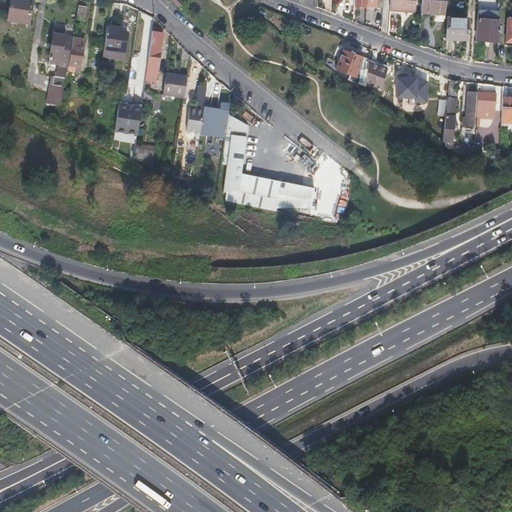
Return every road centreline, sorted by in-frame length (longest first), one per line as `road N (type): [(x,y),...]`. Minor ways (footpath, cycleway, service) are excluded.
road 1 (motorway): [(511,214),(398,264),(265,292),(116,281),(0,241)]
road 2 (motorway): [(62,511),(511,276)]
road 3 (trunk): [(107,511),(511,281)]
road 4 (motorway): [(188,511),(460,373),(511,359)]
road 5 (trunk): [(511,228),(238,369)]
road 6 (trunk): [(238,369),(0,497)]
road 7 (residential): [(142,0),(351,169)]
road 8 (motorway): [(238,369),(0,484)]
road 9 (residential): [(511,77),(453,71),(266,0)]
road 10 (motorway): [(10,379),(193,511)]
road 11 (motorway): [(182,437),(0,311)]
road 12 (motorway): [(327,511),(182,437)]
road 13 (motorway): [(281,511),(182,437)]
